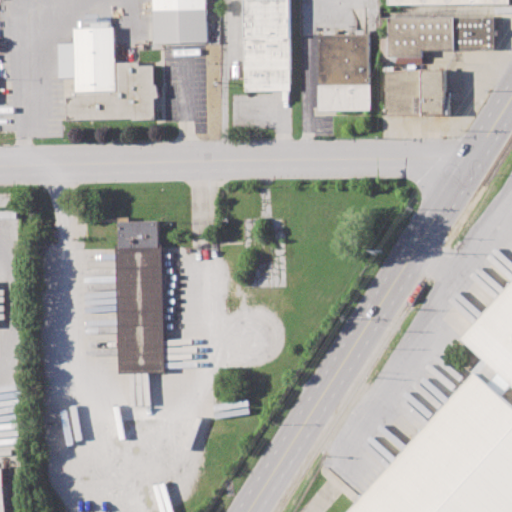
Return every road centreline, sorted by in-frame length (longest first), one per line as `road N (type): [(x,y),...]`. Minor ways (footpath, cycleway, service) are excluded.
road 1 (tertiary): [(511,97),(248,511)]
road 2 (tertiary): [(473,159),(0,163)]
